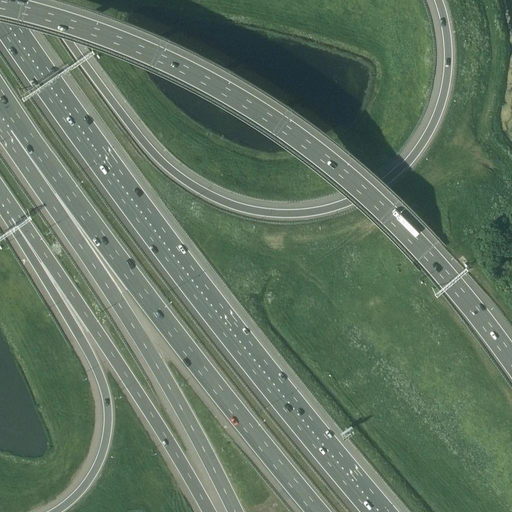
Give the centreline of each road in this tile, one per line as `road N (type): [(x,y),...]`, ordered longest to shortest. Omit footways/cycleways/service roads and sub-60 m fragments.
road 1 (motorway): [(438,0),(448,69),(442,99),(410,159),(355,202),(269,218),(201,196),(150,157),(35,0)]
road 2 (motorway): [(379,511),(181,266),(0,13)]
road 3 (motorway): [(511,362),(384,207),(307,136),(149,43),(24,0)]
road 4 (motorway): [(18,122),(212,386),(316,511)]
road 5 (motorway): [(18,122),(55,210),(178,403),(234,511)]
road 6 (motorway): [(16,213),(208,511)]
road 7 (motorway): [(16,213),(106,405),(91,474),(53,511)]
